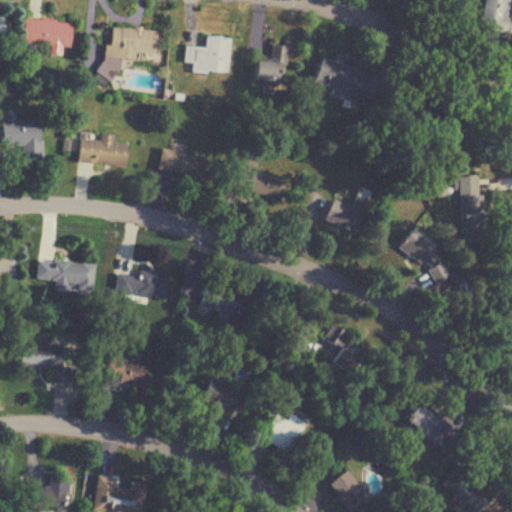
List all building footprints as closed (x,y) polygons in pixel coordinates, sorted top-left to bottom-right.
[(481,0),(476,27),(503,33),(509,0),(481,0)] [(67,47),(69,20),(21,17),(19,44),(67,47)] [(155,29),(105,25),(101,81),(111,81),(113,58),(132,59),(133,52),(153,53),(155,29)] [(227,72),(228,35),(203,35),(203,46),(184,46),(183,71),(227,72)] [(318,56),(309,82),(360,99),(368,73),(318,56)] [(251,83),(279,83),(280,60),(251,60),(251,83)] [(459,141),(469,117),(414,93),(404,117),(459,141)] [(0,145),(22,145),(22,159),(39,159),(39,120),(13,120),(13,113),(0,113),(0,145)] [(125,143),(111,143),(111,135),(97,134),(97,140),(75,139),(74,163),(124,166),(125,143)] [(154,170),(205,178),(209,157),(158,148),(154,170)] [(255,162),(236,157),(229,186),(279,199),(284,180),(253,172),(255,162)] [(479,176),(455,177),(457,241),(481,240),(479,176)] [(347,234),(359,215),(331,197),(319,216),(347,234)] [(419,264),(431,246),(407,229),(395,247),(419,264)] [(54,281),(53,290),(65,292),(66,284),(90,286),(93,264),(37,257),(34,278),(54,281)] [(164,299),(168,276),(136,271),(136,276),(115,273),(112,292),(164,299)] [(239,322),(247,295),(204,283),(197,308),(216,314),(216,315),(239,322)] [(344,334),(324,324),(309,356),(352,376),(364,352),(341,342),(344,334)] [(17,368),(56,368),(56,346),(17,346),(17,368)] [(105,357),(98,389),(116,394),(118,385),(145,392),(151,368),(105,357)] [(245,396),(206,378),(196,401),(234,419),(245,396)] [(301,423),(286,415),(283,421),(270,414),(257,439),(286,453),(301,423)] [(464,511),(483,511),(492,502),(452,469),(439,485),(468,509),(464,511)] [(346,511),(364,496),(343,470),(325,484),(346,511)] [(23,509),(62,511),(65,511),(68,475),(46,474),(45,488),(25,487),(23,509)] [(143,511),(147,484),(128,482),(127,488),(115,486),(116,478),(94,476),(90,511),(143,511)]
